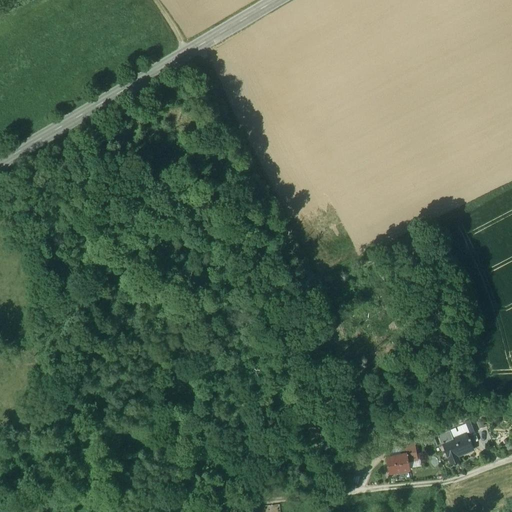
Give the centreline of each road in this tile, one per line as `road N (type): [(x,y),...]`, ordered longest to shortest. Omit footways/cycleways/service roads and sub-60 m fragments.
road 1 (tertiary): [(0,164),(276,0)]
road 2 (track): [(198,46),(323,276)]
road 3 (track): [(225,502),(175,463),(154,425),(161,271)]
road 4 (unclassified): [(272,497),(444,482),(511,457)]
road 5 (track): [(511,180),(323,276)]
road 6 (track): [(58,391),(116,304),(161,271)]
